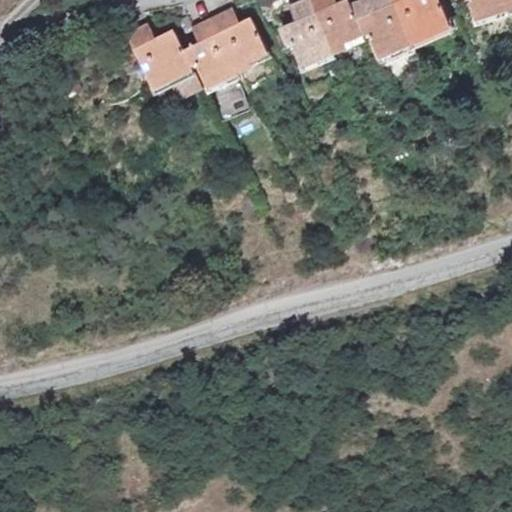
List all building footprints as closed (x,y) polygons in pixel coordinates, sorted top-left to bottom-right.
[(338,54),(313,0),(311,0),(298,6),(300,9),(294,11),(300,25),(284,32),(291,49),(297,47),(306,68),(338,54)] [(313,0),(338,54),(370,39),(354,7),(352,2),(341,7),(336,9),(332,0),(313,0)] [(341,7),(338,0),(332,0),(336,9),(341,7)] [(368,0),(354,7),(370,39),(382,65),(387,63),(394,78),(423,66),(415,46),(395,0),(377,0),(380,5),(375,7),(372,0),(368,0)] [(395,0),(415,46),(455,28),(442,0),(395,0)] [(511,11),(511,5),(510,0),(467,0),(471,0),(479,22),(511,11)] [(214,21),(242,74),(274,59),(255,21),(244,26),(236,10),(214,21)] [(188,54),(196,71),(201,68),(212,89),(242,74),(214,21),(196,30),(203,46),(188,54)] [(152,25),(130,36),(157,90),(172,82),(179,88),(184,100),(205,90),(196,71),(188,54),(178,33),(160,42),(152,25)]
